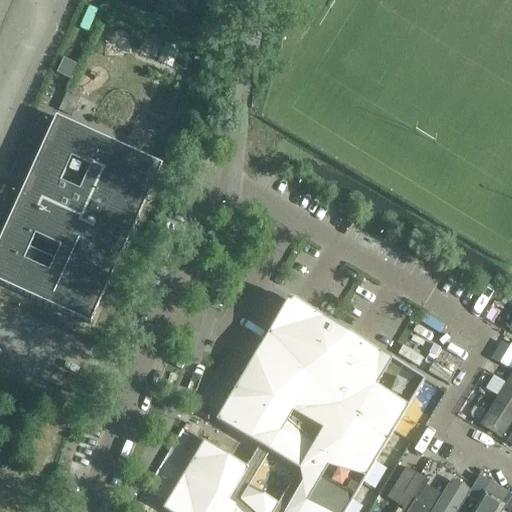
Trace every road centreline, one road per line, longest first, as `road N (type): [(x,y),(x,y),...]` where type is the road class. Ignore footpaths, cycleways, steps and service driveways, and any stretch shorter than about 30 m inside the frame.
road 1 (unclassified): [(435,430),(484,350),(484,336),(216,170)]
road 2 (unclassified): [(84,511),(216,170)]
